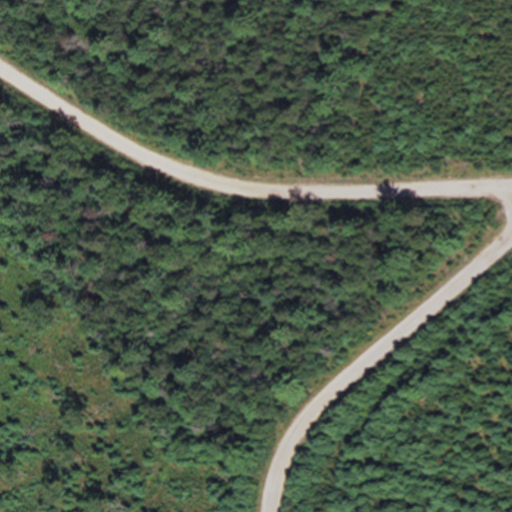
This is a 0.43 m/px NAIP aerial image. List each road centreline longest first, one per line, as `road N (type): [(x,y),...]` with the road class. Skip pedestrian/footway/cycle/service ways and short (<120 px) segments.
road 1 (residential): [(511,192),(285,195),(172,173),(0,69)]
road 2 (residential): [(255,511),(285,449),(511,232)]
